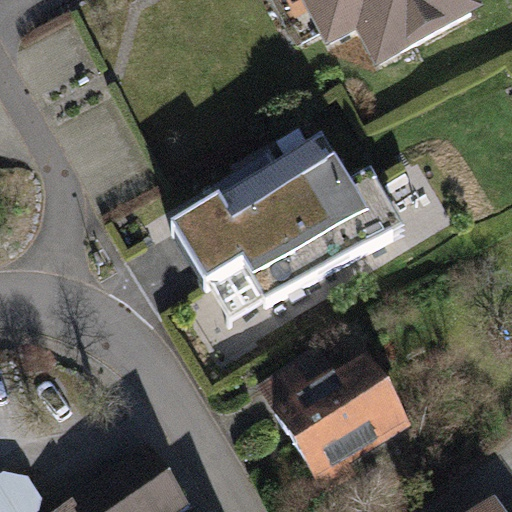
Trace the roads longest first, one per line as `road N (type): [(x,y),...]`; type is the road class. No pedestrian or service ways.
road 1 (residential): [(42,304),(74,312),(130,345),(240,511)]
road 2 (residential): [(0,64),(53,159),(57,233),(42,304)]
